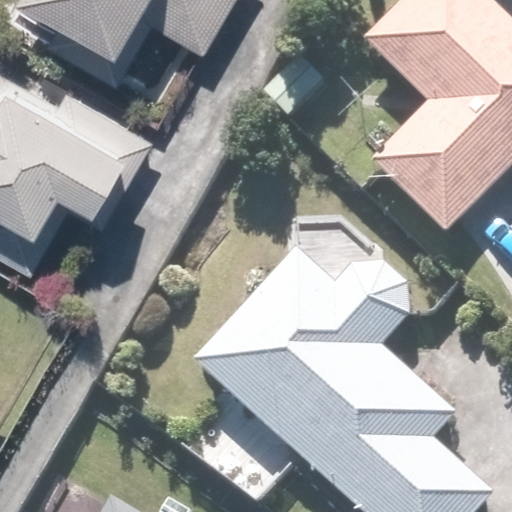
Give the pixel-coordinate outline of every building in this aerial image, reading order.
[(235,0),(39,0),(62,14),(45,41),(116,84),(155,21),(204,51),(235,0)] [(511,20),(491,0),(404,0),(358,48),(423,112),(368,168),(447,245),(511,179),(511,20)] [(339,76),(309,49),(260,104),(290,131),(339,76)] [(59,101),(0,65),(0,246),(37,268),(63,226),(48,217),(69,183),(97,200),(139,131),(67,87),(59,101)] [(194,368),(354,511),(493,511),(502,502),(438,445),(459,421),(383,353),(411,322),(411,288),(385,269),(355,273),(338,292),(295,255),(194,368)]
